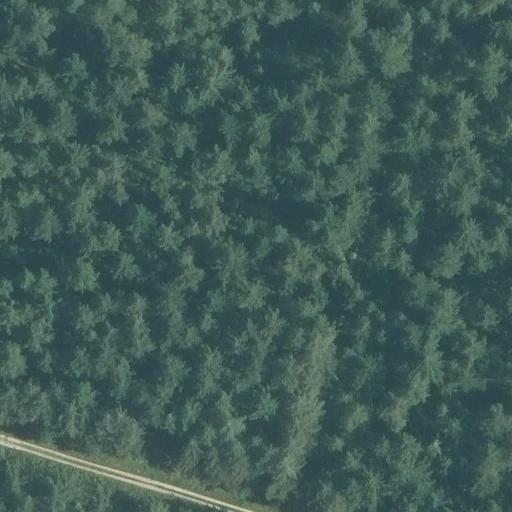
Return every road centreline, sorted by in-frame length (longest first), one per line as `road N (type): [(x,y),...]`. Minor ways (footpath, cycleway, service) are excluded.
road 1 (track): [(295,511),(381,152)]
road 2 (track): [(240,511),(0,442)]
